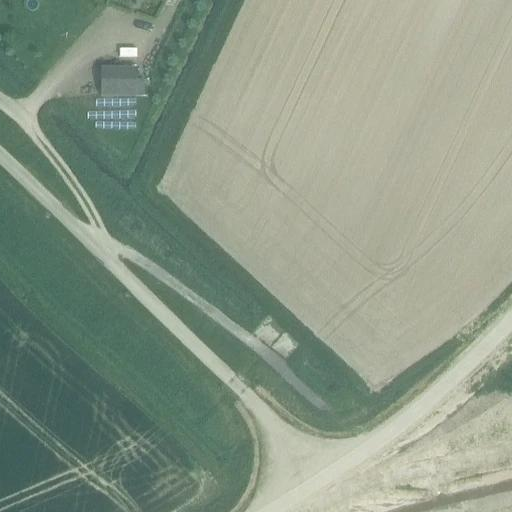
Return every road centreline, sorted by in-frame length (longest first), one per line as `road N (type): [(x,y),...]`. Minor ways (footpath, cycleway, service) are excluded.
road 1 (unclassified): [(320,481),(249,397),(0,157)]
road 2 (track): [(98,247),(115,247),(201,302),(325,408)]
road 3 (unclassified): [(320,481),(436,394),(511,318)]
road 4 (track): [(98,247),(82,197),(22,116)]
